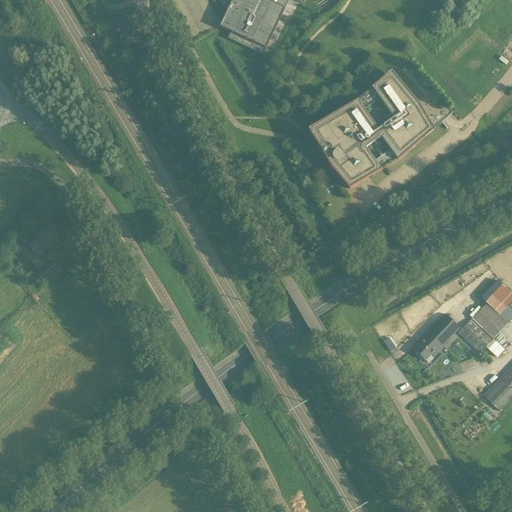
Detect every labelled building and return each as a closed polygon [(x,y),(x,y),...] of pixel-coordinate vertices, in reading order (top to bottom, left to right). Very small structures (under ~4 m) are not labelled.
[(231,0),(219,27),(230,33),(227,39),(263,56),(288,0),(231,0)] [(293,21),(302,0),(289,0),(282,16),(293,21)] [(125,16),(111,25),(114,30),(120,26),(126,38),(135,33),(125,16)] [(355,102),(308,130),(350,190),(350,189),(430,132),(452,113),(452,112),(455,110),(409,57),(355,102)] [(49,224),(28,245),(40,257),(61,235),(49,224)] [(15,239),(7,246),(10,250),(18,242),(15,239)] [(48,251),(42,256),(46,260),(51,255),(48,251)] [(49,260),(32,278),(41,287),(59,269),(49,260)] [(486,304),(458,334),(479,354),(485,348),(496,358),(504,350),(493,340),(507,325),(509,326),(511,322),(511,316),(505,310),(511,302),(511,294),(497,281),(480,299),(486,304)] [(424,340),(413,350),(425,361),(431,355),(432,357),(459,329),(445,315),(423,338),(424,340)] [(511,365),(483,396),(499,412),(511,398),(511,365)] [(295,492),(312,482),(309,477),(292,486),(295,492)]
